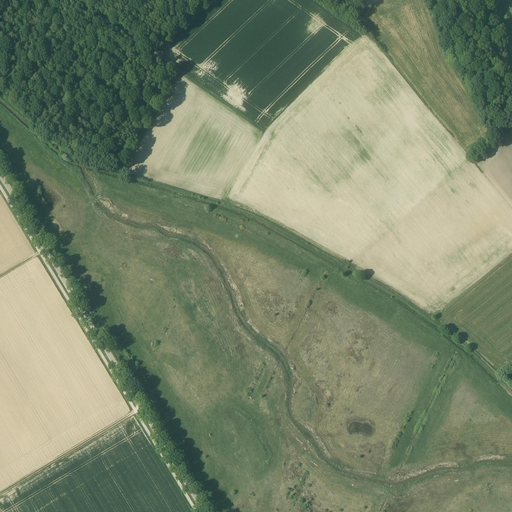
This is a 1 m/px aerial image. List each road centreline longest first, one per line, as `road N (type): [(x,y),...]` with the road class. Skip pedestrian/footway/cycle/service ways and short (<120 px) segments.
road 1 (unclassified): [(0,173),(204,511)]
road 2 (track): [(141,407),(0,492)]
